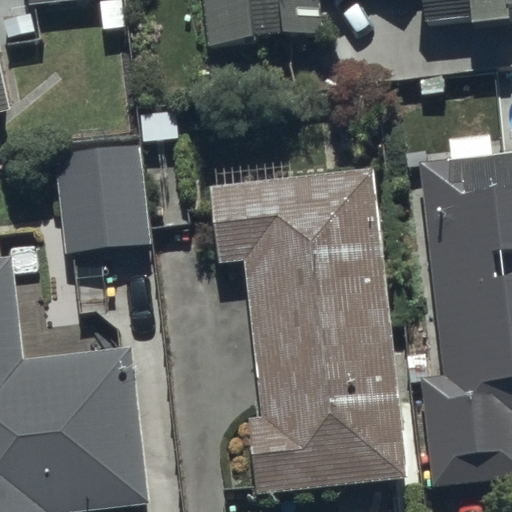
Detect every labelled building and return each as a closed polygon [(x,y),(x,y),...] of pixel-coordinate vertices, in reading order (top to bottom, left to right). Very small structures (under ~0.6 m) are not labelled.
[(204,0),(211,63),(258,59),(257,55),(327,48),(323,8),(404,0),(419,0),(424,43),(472,38),(473,52),(508,48),(503,0),(204,0)] [(0,114),(10,113),(0,60),(0,114)] [(455,173),(421,177),(446,391),(422,394),(435,505),(511,495),(511,152),(495,155),(494,150),(453,155),(455,173)] [(66,167),(73,268),(152,263),(145,162),(66,167)] [(378,190),(214,206),(221,279),(248,277),(263,438),(247,440),(253,511),(281,511),(408,500),(378,190)] [(12,275),(0,276),(0,511),(149,511),(136,368),(33,378),(23,278),(41,277),(39,254),(10,256),(12,275)]
